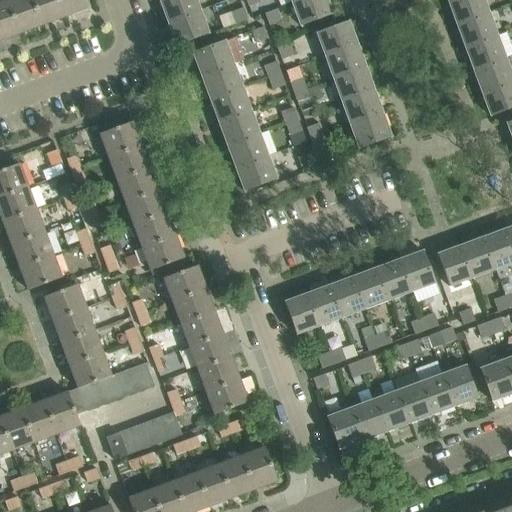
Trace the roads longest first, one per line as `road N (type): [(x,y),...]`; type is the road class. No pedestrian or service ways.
road 1 (residential): [(333,504),(241,257),(397,197)]
road 2 (residential): [(333,504),(511,436)]
